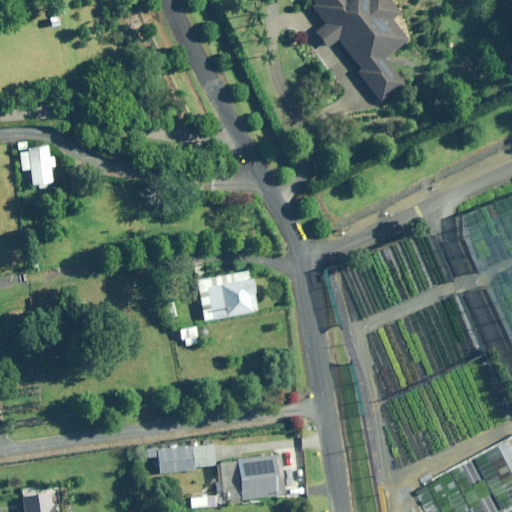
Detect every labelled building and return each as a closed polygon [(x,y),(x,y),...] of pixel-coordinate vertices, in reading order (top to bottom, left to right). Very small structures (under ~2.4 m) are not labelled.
[(324,24),(315,31),(327,47),(337,39),(360,69),(357,72),(380,102),(407,81),(389,58),(409,42),(391,18),(399,12),(389,0),(312,0),(316,4),(311,8),(324,24)] [(51,183),(49,167),(53,167),(51,152),(47,153),(46,146),(27,148),(27,152),(20,153),(22,171),(30,170),(32,185),(51,183)] [(194,264),(196,280),(203,321),(260,312),(254,277),(248,278),(247,271),(205,278),(203,263),(194,264)] [(171,301),(156,305),(159,320),(175,317),(171,301)] [(185,346),(197,344),(194,327),(178,330),(180,341),(183,340),(185,346)] [(146,447),(147,457),(156,457),(157,475),(194,473),(192,445),(146,447)] [(240,501),(267,499),(278,492),(275,455),(237,458),(240,501)] [(511,479),(494,487),(505,511),(509,511),(511,511),(511,479)] [(52,511),(50,492),(21,496),(22,511),(52,511)]
